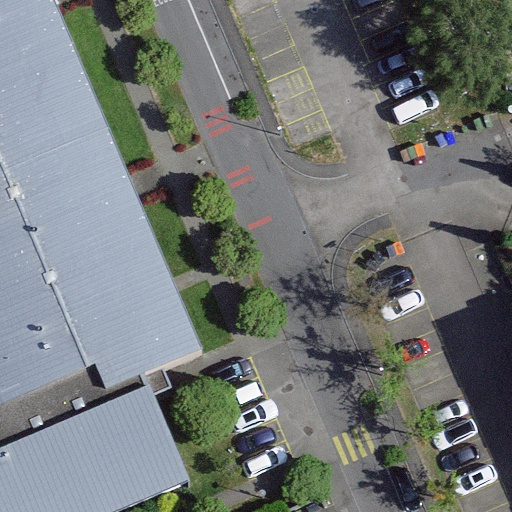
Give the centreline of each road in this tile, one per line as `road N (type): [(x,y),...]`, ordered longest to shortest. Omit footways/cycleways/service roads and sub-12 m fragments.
road 1 (residential): [(274,231),(393,511)]
road 2 (residential): [(274,231),(511,133)]
road 3 (residential): [(175,0),(274,231)]
